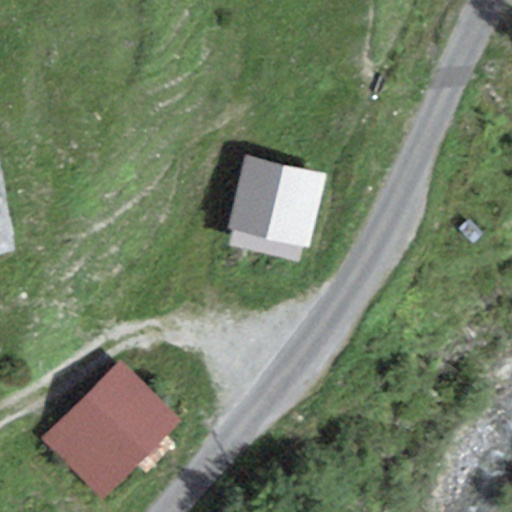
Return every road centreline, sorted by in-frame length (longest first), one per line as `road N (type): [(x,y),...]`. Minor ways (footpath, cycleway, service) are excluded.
road 1 (unclassified): [(486,0),(281,362),(165,511)]
road 2 (track): [(0,419),(154,335),(281,362)]
